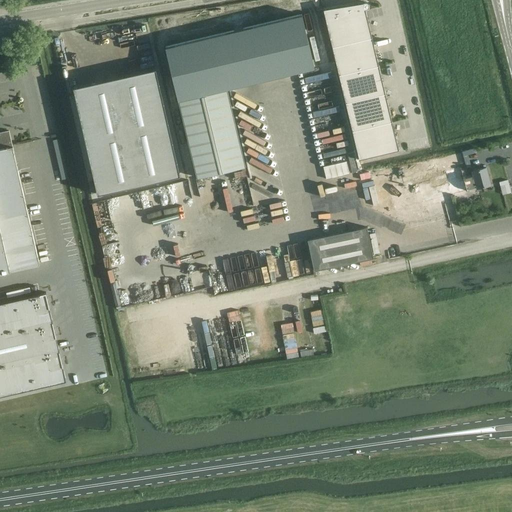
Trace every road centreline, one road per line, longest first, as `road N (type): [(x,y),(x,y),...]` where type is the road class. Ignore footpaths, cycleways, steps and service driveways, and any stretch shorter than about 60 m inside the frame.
road 1 (primary): [(0,501),(465,433)]
road 2 (tertiary): [(0,21),(134,0)]
